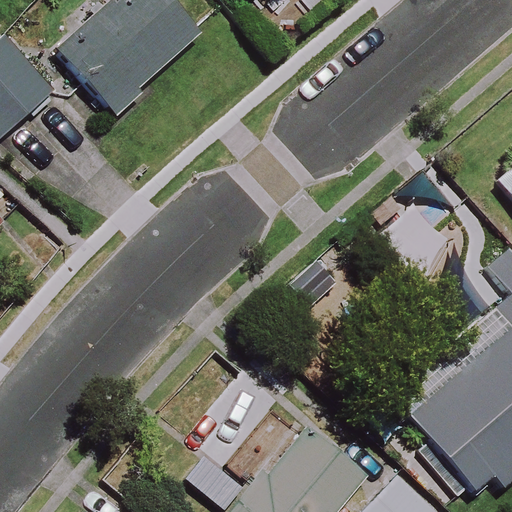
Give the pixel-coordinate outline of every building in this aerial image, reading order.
[(190,41),(151,0),(112,0),(51,59),(108,119),(190,41)] [(0,138),(46,94),(0,45),(0,138)] [(511,171),(493,188),(511,210),(511,171)] [(0,220),(9,212),(0,202),(0,220)] [(511,330),(405,418),(478,508),(511,480),(511,330)] [(334,511),(362,480),(299,426),(226,511),(334,511)] [(425,511),(391,480),(362,511),(425,511)]
